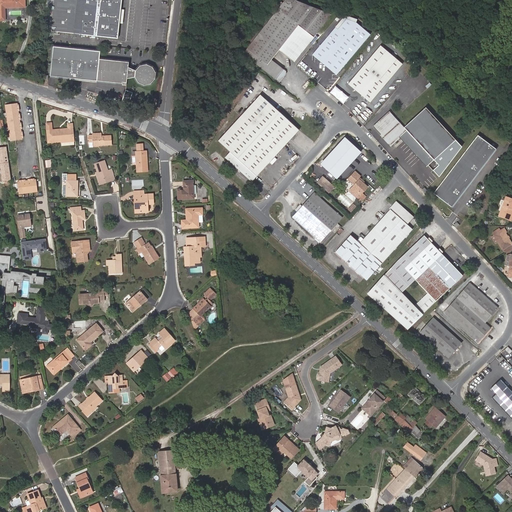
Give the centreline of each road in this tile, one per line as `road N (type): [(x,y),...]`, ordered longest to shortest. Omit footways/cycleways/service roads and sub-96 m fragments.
road 1 (residential): [(511,297),(348,117),(257,214)]
road 2 (residential): [(36,423),(167,307),(169,223)]
road 3 (tertiary): [(0,77),(163,132)]
road 4 (tertiary): [(257,214),(373,318)]
road 5 (residential): [(373,318),(309,363),(305,374),(318,408),(308,428)]
road 6 (residential): [(163,132),(177,0)]
road 7 (tertiary): [(163,132),(257,214)]
